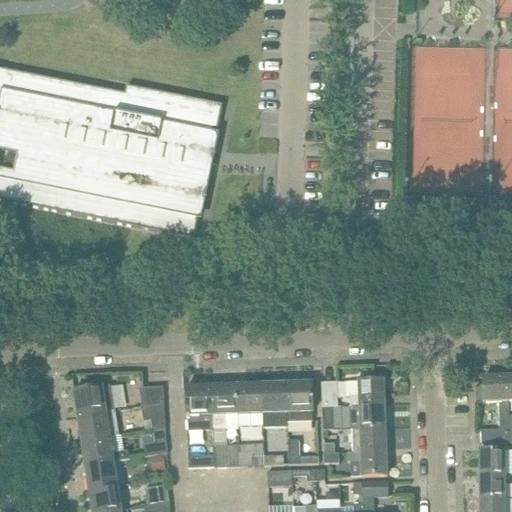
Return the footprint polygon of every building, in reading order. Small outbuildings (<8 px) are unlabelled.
[(0,200),(194,240),(208,170),(205,169),(208,156),(214,158),(219,134),(217,133),(222,106),(126,87),(125,95),(0,69),(0,200)] [(485,202),(472,202),(472,212),(485,212),(485,202)] [(508,403),(507,378),(483,378),(484,404),(504,403),(505,431),(481,432),(481,446),(509,445),(508,417),(508,415),(508,403)] [(383,382),(358,383),(349,383),(350,407),(384,405),(383,382)] [(324,408),(334,407),(340,407),(339,383),(323,384),(324,408)] [(312,384),(286,385),(287,422),(313,421),(312,384)] [(286,385),(261,386),(262,426),(262,428),(287,427),(287,422),(286,385)] [(261,386),(236,387),(238,427),(262,426),(261,386)] [(141,388),(142,406),(164,405),(163,387),(141,388)] [(238,427),(236,387),(211,388),(213,430),(238,429),(238,427)] [(77,418),(106,413),(102,388),(74,392),(77,418)] [(213,430),(211,388),(186,388),(187,431),(213,430)] [(132,407),(142,406),(139,391),(130,393),(132,407)] [(164,405),(142,406),(144,423),(150,422),(152,432),(164,430),(165,430),(164,405)] [(384,405),(350,407),(351,431),(385,430),(384,405)] [(334,407),(324,408),(325,431),(335,431),(334,407)] [(110,438),(106,413),(77,418),(81,442),(110,438)] [(152,432),(153,443),(164,442),(164,430),(152,432)] [(386,453),(385,430),(351,431),(351,454),(386,453)] [(110,438),(81,442),(85,467),(114,464),(110,438)] [(153,443),(144,445),(146,457),(170,453),(168,441),(164,442),(153,443)] [(300,441),(289,441),(290,467),(321,466),(321,457),(301,458),(300,441)] [(325,455),(337,454),(337,444),(324,444),(325,455)] [(239,469),(238,447),(214,448),(215,469),(239,469)] [(263,456),(263,447),(238,447),(239,469),(263,468),(263,456)] [(479,475),(504,475),(504,452),(479,452),(479,475)] [(386,453),(351,454),(349,454),(350,462),(361,462),(362,478),(387,477),(386,453)] [(337,455),(337,454),(325,455),(325,466),(341,465),(340,455),(337,455)] [(163,456),(152,458),(154,472),(165,470),(163,456)] [(189,457),(189,470),(213,469),(213,456),(189,457)] [(286,456),(263,456),(263,468),(286,467),(286,456)] [(118,488),(114,464),(85,467),(89,492),(118,488)] [(314,472),(306,472),(306,484),(315,484),(314,472)] [(324,472),(314,472),(315,484),(325,484),(324,472)] [(291,473),(268,474),(268,489),(292,488),(291,473)] [(504,499),(504,475),(479,475),(480,499),(504,499)] [(366,498),(387,498),(387,483),(365,483),(366,498)] [(362,484),(353,484),(354,497),(362,497),(362,484)] [(149,508),(169,504),(171,504),(168,487),(146,491),(149,508)] [(121,511),(118,488),(89,492),(92,511),(121,511)] [(504,511),(504,499),(480,499),(479,511),(504,511)]
